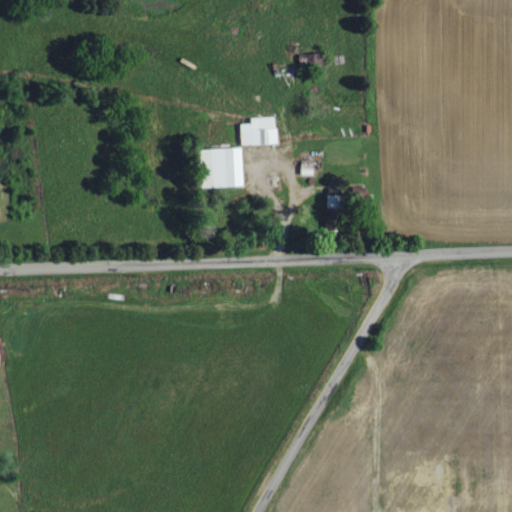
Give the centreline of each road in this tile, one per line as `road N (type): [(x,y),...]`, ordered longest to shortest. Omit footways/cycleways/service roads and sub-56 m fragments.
road 1 (residential): [(0,269),(511,253)]
road 2 (residential): [(254,511),(399,257)]
